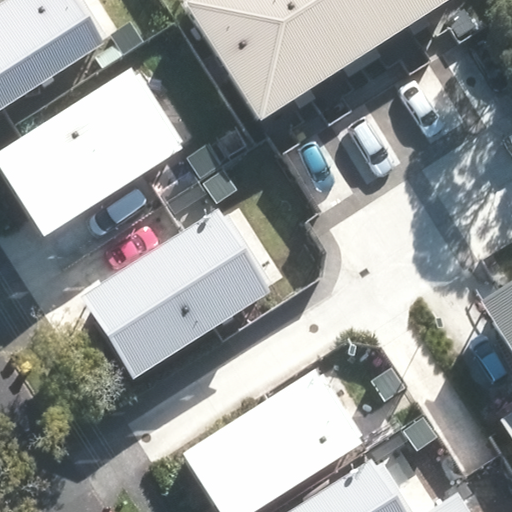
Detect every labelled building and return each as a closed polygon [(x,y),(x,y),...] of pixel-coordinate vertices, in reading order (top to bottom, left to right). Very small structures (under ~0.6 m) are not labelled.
[(0,0),(0,136),(125,55),(89,0),(0,0)] [(186,0),(177,6),(262,136),(472,0),(186,0)] [(194,160),(125,55),(0,136),(0,205),(37,262),(194,160)] [(64,301),(121,390),(274,291),(216,203),(64,301)] [(511,267),(455,304),(511,390),(511,267)] [(163,456),(199,511),(271,511),(374,446),(316,358),(163,456)] [(271,511),(416,511),(374,446),(271,511)]
